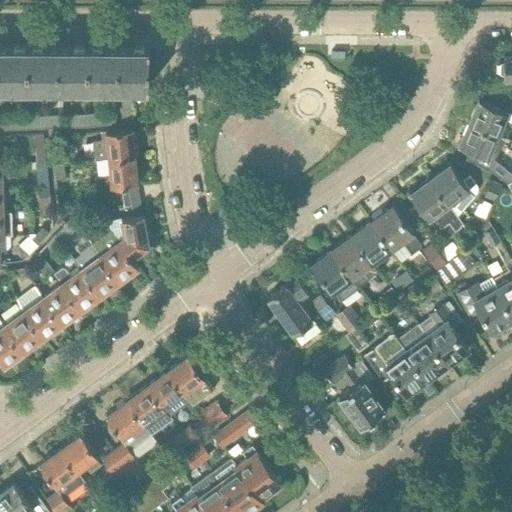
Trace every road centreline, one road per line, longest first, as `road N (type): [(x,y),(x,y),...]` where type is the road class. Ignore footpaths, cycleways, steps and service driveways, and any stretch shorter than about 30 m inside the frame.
road 1 (residential): [(208,284),(414,129),(449,53),(450,24)]
road 2 (residential): [(176,21),(450,24)]
road 3 (residential): [(176,21),(185,190),(208,284)]
road 4 (residential): [(0,435),(208,284)]
road 5 (residential): [(351,484),(208,284)]
road 6 (residential): [(351,484),(511,369)]
road 7 (residential): [(0,20),(176,21)]
